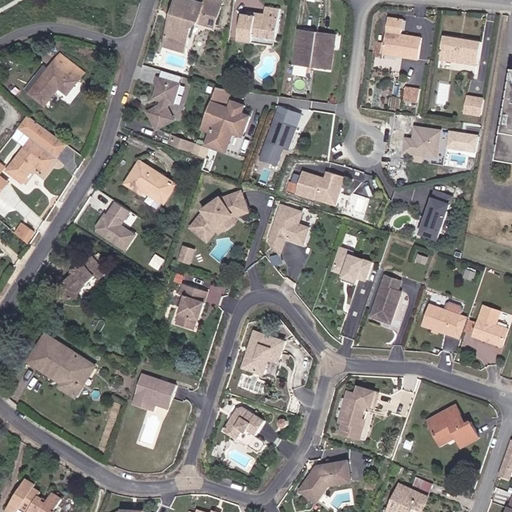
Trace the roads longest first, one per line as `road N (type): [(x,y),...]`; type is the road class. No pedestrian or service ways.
road 1 (residential): [(0,317),(107,153),(137,41)]
road 2 (residential): [(331,364),(283,302),(267,297),(241,307),(188,484)]
road 3 (residential): [(188,484),(252,500),(267,495),(292,467),(331,364)]
road 4 (residential): [(0,406),(106,478),(131,486),(188,484)]
road 5 (residential): [(331,364),(423,367),(511,400)]
road 6 (residential): [(372,149),(358,109),(372,0)]
road 7 (residential): [(137,41),(41,24),(0,38)]
